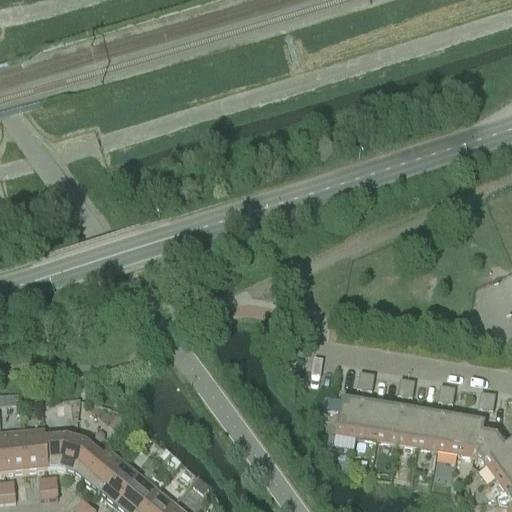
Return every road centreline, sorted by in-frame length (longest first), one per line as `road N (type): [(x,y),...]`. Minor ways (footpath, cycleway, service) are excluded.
road 1 (secondary): [(0,293),(511,131)]
road 2 (residential): [(511,383),(313,350)]
